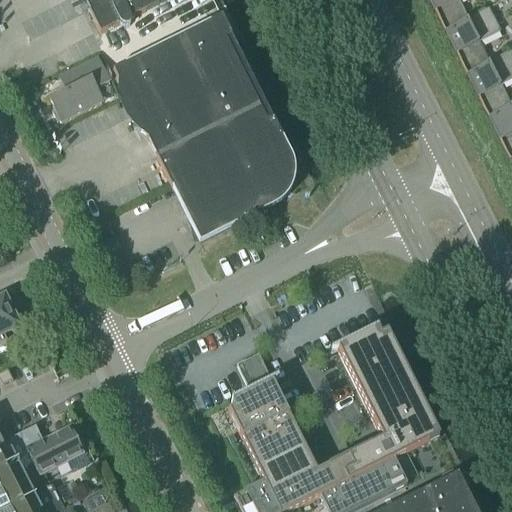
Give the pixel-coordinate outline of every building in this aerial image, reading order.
[(129,24),(129,22),(172,0),(79,0),(99,37),(118,28),(119,29),(120,30),(122,31),(123,31),(124,31),(125,31),(126,30),(127,30),(128,29),(129,28),(129,27),(129,26),(129,25),(129,24)] [(426,0),(443,33),(467,22),(466,21),(457,2),(460,0),(426,0)] [(492,19),(488,20),(484,12),(466,21),(467,22),(443,33),(465,76),(488,65),(488,64),(478,45),(500,34),(492,19)] [(224,41),(230,39),(220,19),(111,74),(125,101),(154,160),(258,109),(224,41)] [(511,62),(510,64),(506,55),(488,64),(488,65),(465,76),(487,119),(510,108),(510,107),(500,88),(511,81),(511,62)] [(56,126),(59,124),(60,127),(100,107),(93,93),(108,86),(96,62),(73,74),(80,88),(48,104),(53,114),(51,115),(56,126)] [(511,105),(510,107),(510,108),(487,119),(508,162),(511,160),(511,105)] [(272,122),(265,124),(258,109),(154,160),(198,247),(255,218),(255,216),(271,208),(279,203),(285,195),(289,187),(291,177),(290,168),(287,159),(279,143),(281,141),(272,122)] [(8,307),(7,308),(3,301),(0,301),(0,345),(6,343),(2,337),(17,329),(13,321),(15,320),(15,321),(16,321),(9,306),(8,306),(8,307)] [(384,336),(379,339),(376,332),(329,355),(330,357),(336,353),(381,442),(347,459),(357,479),(392,462),(393,463),(438,440),(384,333),(383,334),(384,336)] [(276,382),(270,385),(257,359),(236,370),(249,396),(230,406),(233,413),(227,416),(263,487),(264,487),(277,511),(295,511),(319,500),(325,511),(359,511),(406,489),(393,463),(392,462),(357,479),(347,459),(316,475),(271,387),(277,384),(276,382)] [(0,387),(1,389),(11,384),(6,373),(0,375),(0,387)] [(83,457),(69,429),(41,443),(34,429),(4,444),(9,454),(9,455),(18,473),(31,466),(38,480),(83,457)] [(61,511),(51,491),(30,497),(18,473),(9,455),(0,459),(0,457),(0,511),(61,511)] [(465,511),(461,504),(467,498),(456,477),(386,511),(465,511)] [(277,511),(264,487),(263,487),(251,493),(252,496),(254,500),(251,501),(236,509),(237,511),(277,511)] [(110,511),(102,495),(82,506),(83,506),(85,511),(110,511)]
